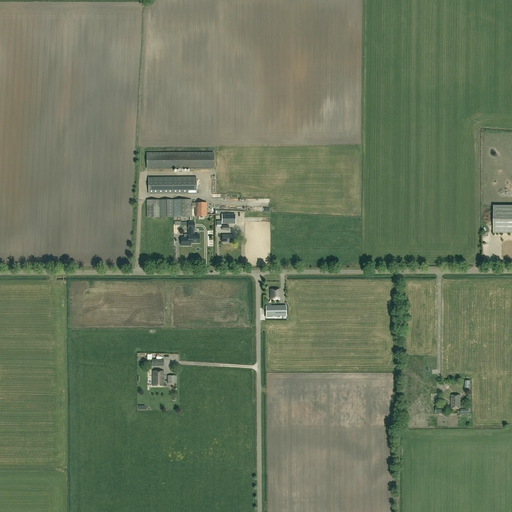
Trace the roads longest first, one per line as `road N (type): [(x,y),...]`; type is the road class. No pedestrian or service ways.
road 1 (unclassified): [(257,272),(0,272)]
road 2 (unclassified): [(511,271),(257,272)]
road 3 (track): [(397,271),(399,511)]
road 4 (unclassified): [(260,511),(257,272)]
